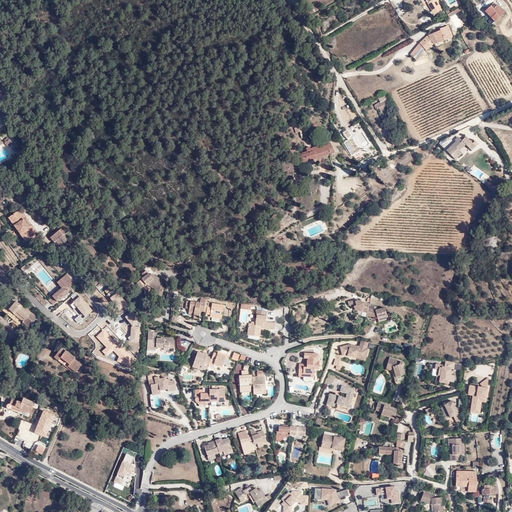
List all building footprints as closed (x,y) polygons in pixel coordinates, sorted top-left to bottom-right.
[(429,0),(430,1),(428,2),(434,13),(443,8),(439,1),(440,0),(429,0)] [(489,14),(491,16),(501,7),(497,2),(493,5),(491,3),(487,7),(492,12),(489,14)] [(504,11),(501,7),(491,16),(494,19),(504,11)] [(437,41),(453,35),(448,23),(440,27),(440,28),(433,31),(428,33),(434,41),(437,40),(437,41)] [(426,48),(434,41),(428,33),(420,40),(410,52),(417,57),(422,50),(420,47),(423,45),(426,48)] [(380,101),(374,105),(376,109),(378,108),(385,104),(389,102),(385,94),(378,98),(380,101)] [(385,104),(378,108),(381,113),(388,109),(385,104)] [(306,136),(300,111),(296,113),(301,136),(306,136)] [(353,155),(361,150),(349,129),(344,132),(348,140),(345,142),(353,155)] [(473,150),(477,147),(474,143),(468,136),(463,140),(461,138),(448,150),(457,159),(463,153),(461,150),(467,144),(473,150)] [(7,139),(4,141),(5,147),(7,149),(12,146),(15,150),(20,147),(15,141),(12,144),(7,139)] [(328,154),(334,151),(328,139),(311,147),(310,146),(305,148),(307,150),(302,153),(302,154),(299,155),(302,161),(326,151),(328,154)] [(477,167),(471,173),(484,183),(489,176),(477,167)] [(27,243),(38,236),(32,228),(27,220),(20,211),(10,218),(27,243)] [(29,219),(27,220),(32,228),(35,227),(29,219)] [(53,241),(63,233),(59,228),(48,236),(52,242),(53,241)] [(66,239),(63,233),(53,241),(57,246),(66,239)] [(163,287),(161,285),(164,282),(151,275),(149,276),(147,275),(143,278),(135,284),(140,291),(147,286),(152,291),(150,297),(160,299),(163,287)] [(50,299),(55,305),(67,295),(73,291),(72,289),(73,287),(71,286),(72,284),(65,277),(56,284),(61,291),(50,299)] [(28,313),(27,313),(12,300),(5,306),(4,305),(0,309),(0,310),(17,325),(20,322),(29,330),(37,320),(28,313)] [(366,318),(366,317),(368,309),(369,307),(369,305),(353,301),(347,303),(349,308),(353,308),(354,312),(362,314),(361,318),(366,318)] [(199,304),(189,303),(187,313),(193,314),(193,316),(197,317),(198,313),(203,313),(205,303),(199,302),(199,304)] [(211,319),(220,321),(223,307),(210,305),(210,309),(206,309),(205,316),(209,316),(209,319),(211,319)] [(375,311),(368,309),(366,317),(378,320),(378,323),(393,320),(391,314),(386,315),(385,309),(375,311)] [(256,315),(257,315),(256,323),(251,322),(251,324),(248,324),(247,335),(248,336),(259,337),(260,337),(261,329),(270,330),(270,328),(274,329),(275,324),(265,323),(266,316),(267,312),(256,311),(256,315)] [(147,349),(155,350),(167,350),(167,352),(173,353),(174,341),(156,340),(153,336),(153,332),(148,332),(147,349)] [(367,349),(369,343),(361,340),(359,347),(351,345),(341,349),(349,351),(347,357),(355,360),(356,358),(365,361),(369,350),(367,349)] [(76,370),(80,372),(86,364),(78,360),(79,358),(62,348),(54,359),(75,372),(76,370)] [(211,358),(208,365),(214,367),(217,368),(218,366),(221,368),(225,358),(228,359),(229,356),(218,352),(217,354),(213,352),(211,358)] [(199,366),(202,367),(203,365),(207,367),(208,365),(211,358),(206,356),(204,355),(197,353),(191,368),(197,370),(199,366)] [(298,365),(298,376),(313,376),(313,371),(318,371),(319,362),(314,362),(314,355),(304,354),(303,360),(306,360),(306,366),(298,365)] [(407,376),(406,370),(406,367),(406,364),(405,362),(390,358),(387,370),(395,372),(398,385),(404,384),(403,376),(407,376)] [(454,366),(455,360),(446,358),(446,363),(437,362),(436,366),(439,367),(438,374),(442,374),(441,379),(450,381),(450,379),(455,379),(456,373),(453,372),(451,372),(452,368),(452,366),(454,366)] [(336,368),(342,370),(344,363),(335,361),(333,367),(336,368)] [(248,375),(241,376),(238,377),(239,392),(252,391),(251,381),(250,382),(249,375),(248,375)] [(330,387),(334,379),(328,376),(324,384),(325,385),(330,387)] [(148,388),(150,387),(152,398),(159,396),(159,393),(168,392),(168,395),(175,393),(174,383),(170,383),(170,381),(166,381),(166,379),(159,381),(154,382),(153,380),(153,377),(146,378),(148,388)] [(251,381),(252,391),(252,393),(252,394),(261,393),(261,390),(265,390),(265,385),(263,385),(263,382),(265,382),(264,377),(263,377),(256,377),(253,377),(253,381),(251,381)] [(471,412),(480,414),(482,402),(485,403),(489,379),(487,378),(481,383),(483,388),(470,386),(468,395),(473,396),(471,412)] [(343,406),(349,408),(355,390),(341,386),(339,393),(345,395),(344,399),(329,394),(325,405),(333,408),(335,405),(343,407),(343,406)] [(209,400),(209,394),(202,394),(202,390),(194,391),(194,403),(197,405),(199,406),(199,403),(204,404),(209,404),(209,400)] [(224,390),(209,390),(209,394),(209,400),(216,400),(216,404),(225,404),(224,390)] [(24,408),(30,411),(34,401),(24,397),(22,401),(12,397),(10,402),(9,402),(8,402),(7,402),(7,403),(6,404),(6,405),(7,406),(8,408),(10,407),(11,407),(11,406),(12,405),(19,408),(20,407),(24,408)] [(452,400),(445,403),(451,416),(453,415),(456,422),(462,419),(452,400)] [(381,416),(395,420),(398,410),(379,404),(376,411),(382,413),(381,416)] [(276,437),(290,438),(290,436),(291,426),(291,425),(285,425),(285,427),(283,426),(279,426),(278,432),(276,432),(276,437)] [(306,427),(291,426),(290,436),(305,436),(306,427)] [(238,433),(240,440),(244,453),(251,451),(252,452),(257,450),(256,447),(258,446),(259,448),(265,447),(264,443),(264,442),(263,439),(266,438),(264,431),(256,433),(255,429),(250,430),(252,436),(249,438),(246,430),(238,433)] [(325,437),(324,446),(333,448),(333,450),(345,453),(347,440),(335,438),(325,437)] [(232,450),(229,438),(223,440),(221,441),(220,439),(215,441),(220,454),(232,450)] [(402,448),(404,448),(405,439),(396,438),(396,446),(378,445),(378,453),(393,454),(392,462),(401,463),(402,448)] [(461,455),(466,455),(466,439),(450,440),(450,447),(453,447),(453,451),(451,452),(452,463),(462,462),(461,455)] [(208,458),(215,456),(220,454),(215,441),(211,442),(211,444),(209,445),(205,447),(208,458)] [(33,452),(41,456),(44,450),(36,446),(33,452)] [(461,471),(461,483),(461,487),(461,491),(477,492),(476,471),(461,471)] [(499,486),(496,486),(496,484),(486,485),(486,489),(484,490),(484,494),(500,493),(499,486)] [(397,490),(396,486),(377,489),(378,494),(386,493),(388,493),(389,499),(393,498),(393,503),(401,502),(399,490),(397,490)] [(268,495),(265,497),(263,498),(258,491),(255,487),(251,490),(249,488),(244,491),(242,488),(234,493),(241,502),(248,497),(252,502),(255,500),(260,507),(271,499),(268,495)] [(350,495),(348,489),(338,492),(337,489),(316,488),(315,499),(322,499),(327,499),(327,498),(332,499),(334,504),(337,503),(341,502),(339,498),(339,497),(343,496),(343,497),(350,495)] [(434,493),(424,490),(420,500),(430,504),(433,504),(433,511),(442,511),(442,497),(434,497),(434,493)] [(301,505),(309,505),(309,495),(302,495),(303,491),(294,491),(291,494),(289,492),(282,499),(285,502),(283,504),(285,506),(284,511),(292,511),(293,505),(296,502),(301,503),(301,505)]
